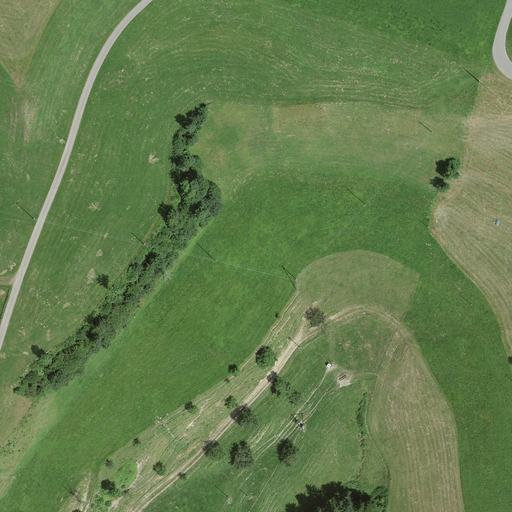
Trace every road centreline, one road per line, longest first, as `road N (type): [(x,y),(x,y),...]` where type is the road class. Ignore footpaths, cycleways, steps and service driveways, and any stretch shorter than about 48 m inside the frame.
road 1 (track): [(137,511),(296,344),(360,309),(392,320),(413,345),(447,416),(462,511)]
road 2 (track): [(148,0),(89,79),(0,340)]
road 3 (track): [(403,330),(371,411),(394,472),(391,511)]
